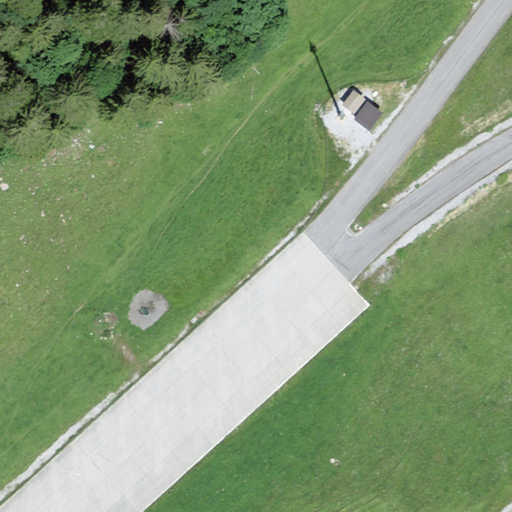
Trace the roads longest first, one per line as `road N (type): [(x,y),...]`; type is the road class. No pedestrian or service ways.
road 1 (unclassified): [(315,253),(33,511)]
road 2 (unclassified): [(511,4),(315,253)]
road 3 (unclassified): [(315,253),(371,247),(511,152)]
